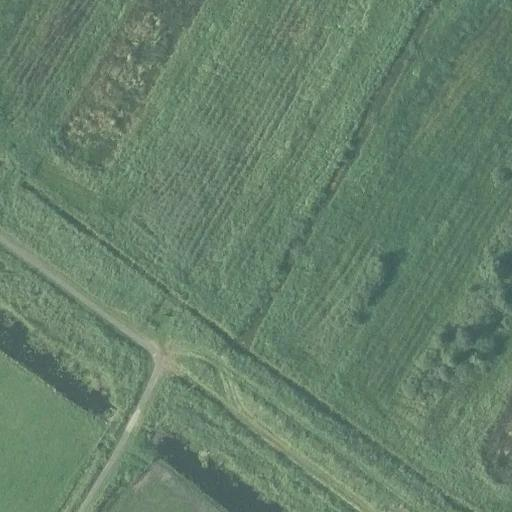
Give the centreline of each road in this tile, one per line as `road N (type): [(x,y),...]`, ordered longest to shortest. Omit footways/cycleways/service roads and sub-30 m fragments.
road 1 (track): [(157,358),(182,347),(203,353),(418,511)]
road 2 (track): [(157,358),(367,511)]
